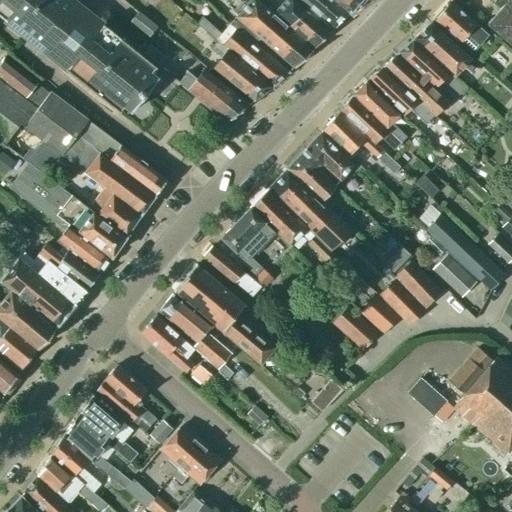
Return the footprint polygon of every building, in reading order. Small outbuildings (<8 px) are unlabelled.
[(0,0),(0,16),(4,19),(2,21),(65,72),(67,70),(118,111),(122,106),(129,112),(157,77),(151,71),(155,66),(104,25),(105,23),(76,0),(0,0)] [(251,49),(255,45),(260,39),(294,67),(313,49),(288,27),(257,0),(243,0),(246,2),(226,26),(251,49)] [(298,14),(304,7),(296,0),(284,0),(283,2),(298,14)] [(332,29),(348,11),(335,0),(296,0),(304,7),(305,6),(332,29)] [(335,0),(348,11),(358,0),(335,0)] [(511,0),(488,0),(498,9),(487,23),(511,44),(511,0)] [(487,34),(451,2),(434,21),(470,54),(487,34)] [(313,49),(332,29),(305,6),(304,7),(298,14),(288,27),(313,49)] [(156,26),(137,11),(129,22),(148,37),(156,26)] [(288,72),(255,45),(251,49),(226,26),(220,34),(201,18),(196,24),(215,40),(216,40),(272,86),(288,72)] [(413,39),(450,73),(453,76),(463,66),(471,73),(477,66),(430,22),(413,39)] [(450,73),(413,39),(396,54),(435,89),(442,81),(450,73)] [(216,40),(215,40),(209,48),(221,58),(212,68),(253,101),(272,86),(216,40)] [(164,56),(149,44),(143,52),(158,64),(164,56)] [(396,54),(382,67),(427,111),(434,118),(448,102),(435,89),(396,54)] [(0,78),(37,106),(48,91),(2,57),(0,59),(0,78)] [(382,67),(367,80),(393,106),(400,113),(402,115),(410,107),(421,117),(427,111),(382,67)] [(187,72),(178,83),(227,121),(248,105),(203,69),(196,78),(187,72)] [(367,80),(351,96),(400,143),(405,137),(391,123),(400,113),(393,106),(367,80)] [(111,193),(140,214),(166,180),(51,91),(49,92),(48,91),(37,106),(35,109),(0,82),(0,143),(2,145),(19,122),(81,170),(111,193)] [(400,143),(351,96),(339,110),(374,143),(380,137),(393,149),(400,143)] [(399,168),(374,143),(339,110),(322,130),(348,157),(360,144),(393,174),(399,168)] [(320,132),(306,147),(312,154),(309,157),(313,162),(311,164),(317,170),(319,169),(328,179),(336,186),(353,166),(320,132)] [(287,169),(328,210),(331,206),(334,204),(326,196),(336,186),(328,179),(319,169),(317,170),(311,164),(313,162),(309,157),(312,154),(306,147),(287,169)] [(16,157),(6,149),(0,157),(0,161),(8,168),(16,157)] [(66,181),(76,168),(59,154),(49,167),(66,181)] [(78,231),(110,256),(125,236),(96,213),(71,193),(28,161),(14,179),(38,198),(68,222),(78,231)] [(327,249),(327,248),(340,235),(346,228),(336,217),(328,210),(287,169),(286,169),(267,189),(312,234),(328,250),(327,249)] [(63,229),(68,222),(38,198),(14,179),(8,187),(63,229)] [(429,182),(423,188),(422,190),(429,197),(430,197),(437,190),(429,182)] [(312,234),(267,189),(250,207),(291,246),(302,234),(309,241),(307,243),(319,255),(316,258),(326,268),(336,257),(327,248),(327,249),(328,250),(312,234)] [(111,193),(96,213),(125,236),(140,214),(111,193)] [(331,206),(328,210),(336,217),(342,211),(334,204),(331,206)] [(212,245),(239,269),(242,265),(255,276),(254,278),(263,286),(272,277),(263,268),(262,270),(250,258),(273,232),(249,207),(212,245)] [(424,229),(431,235),(424,242),(438,255),(445,249),(490,291),(504,277),(438,214),(424,229)] [(511,238),(511,218),(510,217),(500,228),(511,238)] [(18,220),(11,227),(24,237),(29,230),(18,220)] [(66,246),(99,273),(111,256),(110,256),(78,231),(68,222),(63,229),(56,238),(66,246)] [(0,258),(9,265),(16,256),(23,246),(28,240),(24,237),(11,227),(0,240),(0,245),(3,247),(0,250),(0,258)] [(505,264),(511,257),(511,253),(495,237),(486,246),(505,264)] [(23,246),(16,256),(51,287),(52,285),(74,303),(85,290),(38,249),(28,240),(23,246)] [(38,249),(85,290),(99,273),(66,246),(58,256),(55,255),(58,251),(45,241),(43,242),(38,249)] [(411,255),(398,243),(381,261),(394,273),(411,255)] [(260,288),(239,269),(212,245),(202,257),(251,298),(260,288)] [(51,287),(16,256),(9,265),(0,277),(0,279),(10,288),(55,325),(74,303),(52,285),(51,287)] [(460,298),(474,283),(446,256),(432,271),(460,298)] [(425,308),(441,292),(410,262),(394,278),(425,308)] [(174,291),(174,292),(212,324),(260,366),(274,349),(236,316),(244,306),(196,264),(174,291)] [(425,308),(394,278),(378,294),(409,325),(425,308)] [(38,347),(55,325),(10,288),(0,300),(0,316),(10,325),(38,347)] [(212,324),(174,292),(158,311),(197,342),(192,348),(217,369),(217,373),(225,381),(232,373),(222,364),(230,354),(205,332),(212,324)] [(399,315),(374,294),(359,311),(383,333),(399,315)] [(377,332),(346,305),(331,323),(362,349),(377,332)] [(181,339),(155,314),(140,332),(166,356),(186,371),(192,365),(181,355),(189,346),(181,339)] [(0,352),(20,369),(38,347),(10,325),(0,336),(0,352)] [(449,381),(464,395),(492,362),(477,349),(449,381)] [(511,370),(496,357),(492,362),(464,395),(453,408),(506,455),(511,447),(511,370)] [(0,390),(4,394),(18,375),(0,360),(0,390)] [(189,374),(192,377),(202,384),(210,374),(197,364),(189,374)] [(129,402),(122,411),(144,430),(155,418),(137,401),(146,390),(117,365),(104,380),(129,402)] [(432,415),(445,401),(420,379),(407,394),(432,415)] [(96,389),(122,411),(129,402),(104,380),(96,389)] [(327,401),(316,391),(306,401),(316,411),(327,401)] [(77,416),(108,442),(130,461),(138,452),(125,442),(122,445),(112,435),(122,421),(92,396),(77,416)] [(266,416),(254,405),(246,414),(258,425),(266,416)] [(108,442),(77,416),(62,437),(89,459),(106,474),(116,482),(117,481),(123,487),(132,476),(126,471),(121,476),(112,468),(113,467),(99,454),(108,442)] [(159,442),(172,427),(163,419),(150,434),(159,442)] [(172,475),(202,441),(195,435),(194,436),(181,425),(160,449),(170,458),(159,470),(169,478),(172,475)] [(62,437),(50,454),(93,492),(100,484),(81,466),(88,459),(62,437)] [(209,447),(202,441),(172,475),(181,483),(188,474),(199,483),(220,459),(207,448),(209,447)] [(93,492),(50,454),(36,476),(67,503),(78,491),(100,510),(106,504),(93,492)] [(421,457),(414,466),(421,472),(426,476),(427,474),(433,467),(421,457)] [(452,480),(434,466),(433,467),(427,474),(445,489),(452,480)] [(74,511),(66,504),(36,476),(23,492),(43,511),(74,511)] [(136,500),(145,509),(153,500),(153,499),(144,491),(132,479),(134,478),(132,476),(123,487),(136,500)] [(410,499),(408,501),(415,508),(424,498),(415,490),(408,498),(410,499)] [(222,511),(223,511),(206,498),(204,501),(192,491),(175,511),(222,511)] [(384,511),(411,511),(413,510),(406,503),(410,499),(401,492),(384,511)] [(153,500),(145,509),(148,511),(175,511),(156,494),(153,499),(153,500)] [(37,511),(20,495),(3,511),(37,511)]
